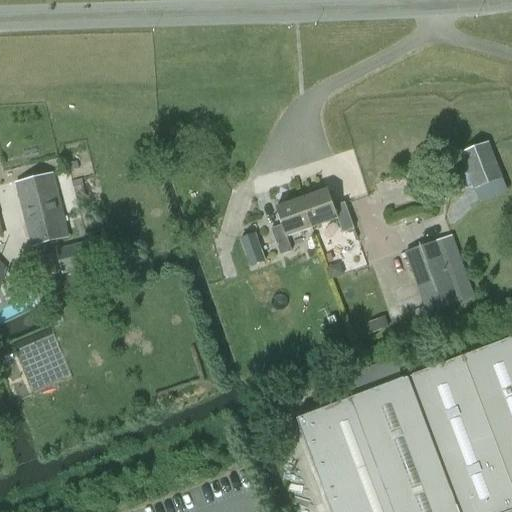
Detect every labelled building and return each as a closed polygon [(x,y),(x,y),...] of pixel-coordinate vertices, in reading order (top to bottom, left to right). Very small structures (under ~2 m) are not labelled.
[(474,190),(502,179),(488,144),(460,155),(474,190)] [(33,246),(70,236),(53,175),(17,185),(21,198),(33,246)] [(302,199),(312,227),(338,218),(342,234),(354,230),(345,204),(334,208),(328,190),(302,199)] [(287,236),(312,227),(302,199),(276,208),(283,226),(271,230),(281,256),(292,252),(287,236)] [(255,234),(240,240),(251,267),(265,262),(255,234)] [(428,314),(447,307),(473,297),(451,236),(407,254),(428,314)] [(101,239),(86,244),(92,268),(108,264),(101,239)] [(368,323),(372,334),(389,328),(385,317),(368,323)] [(511,339),(297,421),(332,511),(509,511),(511,511),(511,339)]
